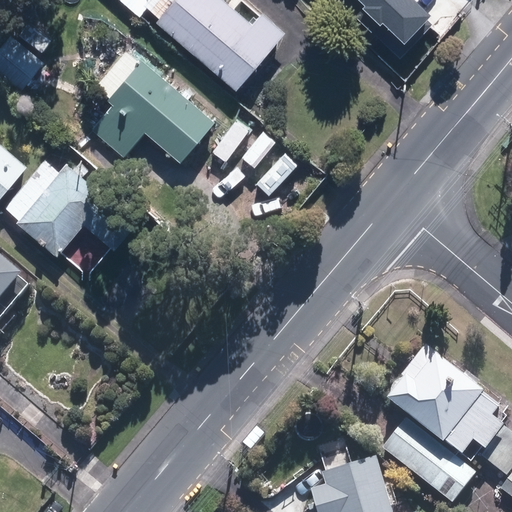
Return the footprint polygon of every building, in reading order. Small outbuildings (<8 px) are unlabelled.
[(139,0),(123,0),(133,8),(139,0)] [(165,25),(246,93),(294,35),(272,16),(263,27),(230,0),(158,0),(152,8),(168,21),(165,25)] [(359,0),(366,7),(363,9),(380,26),(382,23),(404,44),(432,15),(416,0),(359,0)] [(54,40),(29,22),(19,35),(44,54),(54,40)] [(0,58),(0,71),(25,92),(49,63),(17,37),(0,58)] [(151,134),(189,165),(223,124),(134,53),(105,89),(119,100),(95,130),(131,159),(151,134)] [(255,129),(238,115),(210,151),(227,165),(255,129)] [(0,209),(34,168),(0,140),(0,131),(0,132),(0,131),(0,209)] [(274,143),(259,133),(235,169),(251,179),(274,143)] [(300,166),(285,154),(263,180),(277,192),(300,166)] [(24,224),(65,259),(92,226),(124,253),(147,225),(75,165),(67,173),(52,161),(12,209),(26,222),(24,224)] [(314,177),(302,168),(283,194),(296,203),(314,177)] [(0,350),(15,333),(2,323),(36,282),(0,252),(0,350)] [(485,389),(426,343),(401,375),(403,376),(387,397),(444,442),(445,440),(463,454),(474,439),(486,448),(505,424),(494,415),(501,405),(484,391),(485,389)] [(406,417),(382,448),(453,503),(477,472),(406,417)] [(266,433),(258,426),(243,443),(251,450),(266,433)] [(511,469),(511,431),(505,426),(482,456),(507,475),(511,469)] [(393,511),(377,456),(322,472),(334,511),(393,511)] [(511,473),(501,488),(511,496),(511,473)]
